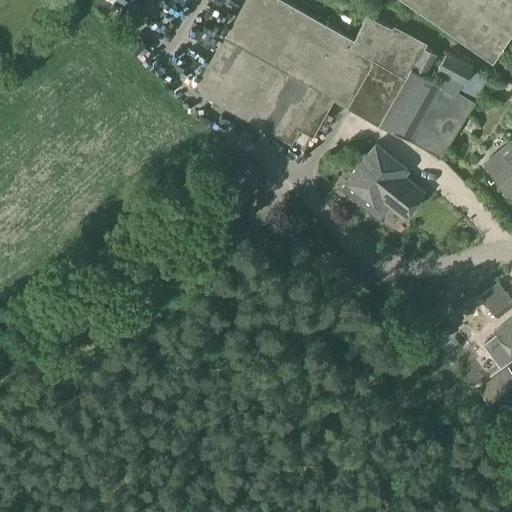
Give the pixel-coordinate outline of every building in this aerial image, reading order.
[(245,0),(195,88),(291,143),(321,90),(439,158),(475,102),(458,91),(463,82),(464,83),(472,67),(447,53),(438,69),(448,75),(442,84),(426,74),(438,54),(425,46),(427,42),(394,24),(393,27),(368,15),(354,39),(285,0),(245,0)] [(511,0),(404,0),(493,61),(511,33),(511,0)] [(511,140),(489,159),(501,175),(497,178),(511,196),(511,140)] [(346,181),(347,182),(342,189),(358,202),(364,195),(379,207),(383,201),(404,218),(416,203),(411,199),(420,188),(404,176),(408,171),(375,145),(346,181)] [(226,151),(218,160),(229,168),(236,159),(226,151)] [(215,196),(233,210),(263,171),(246,156),(215,196)] [(480,299),(496,318),(511,305),(511,299),(499,284),(480,299)] [(444,323),(455,312),(448,304),(435,315),(444,323)] [(460,308),(455,312),(444,323),(451,329),(466,315),(460,308)] [(511,354),(511,318),(494,332),(507,348),(511,354)] [(478,388),(491,406),(511,391),(511,373),(507,367),(501,372),(478,388)]
